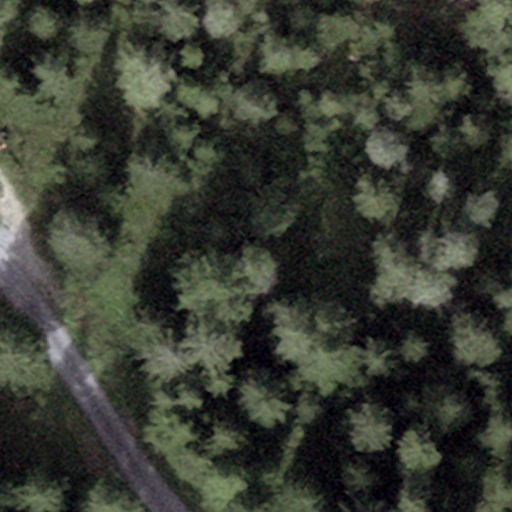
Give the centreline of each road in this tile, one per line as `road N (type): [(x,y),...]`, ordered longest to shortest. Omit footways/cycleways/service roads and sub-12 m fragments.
road 1 (track): [(171,511),(44,316),(0,272)]
road 2 (track): [(0,199),(44,316)]
